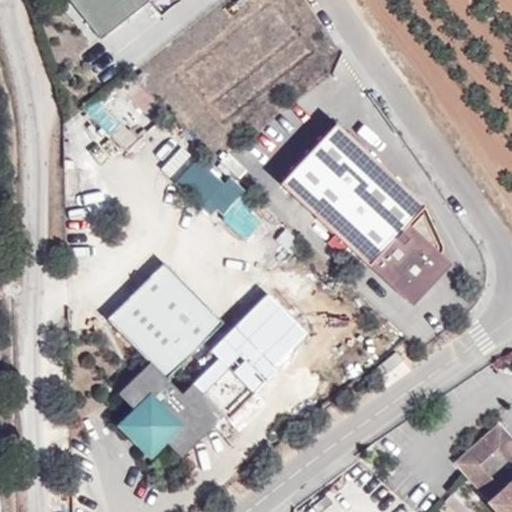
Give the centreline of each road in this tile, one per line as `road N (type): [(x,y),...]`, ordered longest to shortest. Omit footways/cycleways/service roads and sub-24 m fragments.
road 1 (unclassified): [(4,0),(33,115),(41,511)]
road 2 (residential): [(248,511),(487,334),(511,304)]
road 3 (residential): [(511,270),(330,0)]
